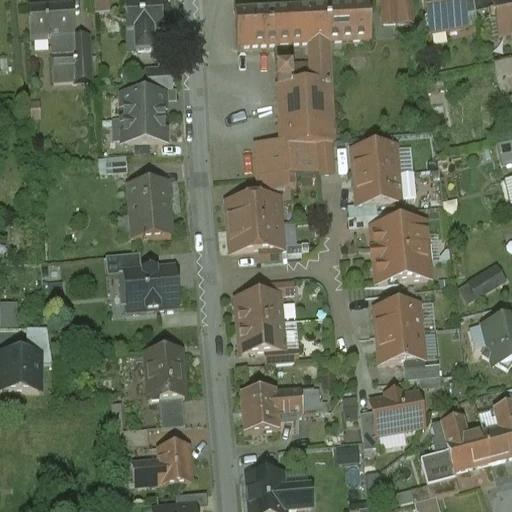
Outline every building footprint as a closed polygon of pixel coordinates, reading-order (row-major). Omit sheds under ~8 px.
[(107,0),(93,0),(95,13),(108,13),(107,0)] [(409,0),(379,0),(381,17),(394,17),(395,29),(414,28),(409,0)] [(422,0),(425,13),(426,13),(427,17),(424,20),(426,28),(429,29),(429,32),(442,30),(443,35),(465,31),(463,18),(459,0),(422,0)] [(471,0),(459,0),(463,18),(475,16),(471,0)] [(511,0),(508,0),(490,4),(498,40),(511,37),(511,0)] [(159,5),(126,6),(128,54),(161,52),(159,5)] [(366,5),(324,8),(326,47),(327,47),(368,45),(366,5)] [(324,8),(234,13),(236,52),(308,48),(326,47),(324,8)] [(70,10),(29,12),(31,44),(72,42),(70,10)] [(288,75),(275,76),(279,145),(279,149),(315,146),(332,145),(327,47),(326,47),(308,48),(309,76),(288,77),(288,75)] [(73,58),(51,59),(52,73),(63,72),(64,82),(74,81),(73,58)] [(511,63),(494,67),(497,81),(511,77),(511,63)] [(170,72),(146,73),(147,93),(171,92),(170,72)] [(491,74),(466,78),(467,87),(493,84),(491,74)] [(441,80),(425,84),(428,96),(429,96),(428,92),(437,90),(438,94),(444,92),(441,80)] [(155,105),(155,98),(122,98),(123,124),(162,123),(161,105),(155,105)] [(20,111),(5,112),(6,126),(21,125),(20,111)] [(162,123),(123,124),(124,147),(163,146),(162,123)] [(511,144),(496,149),(501,172),(511,169),(511,144)] [(279,149),(279,145),(253,146),(255,181),(283,178),(317,175),(315,146),(279,149)] [(394,150),(351,154),(354,182),(396,178),(394,150)] [(283,178),(255,181),(256,194),(284,192),(283,178)] [(396,178),(354,182),(356,209),(399,205),(396,178)] [(166,186),(128,189),(133,244),(171,241),(166,186)] [(276,203),(227,207),(229,231),(278,227),(276,203)] [(278,227),(229,231),(231,256),(280,251),(278,227)] [(423,227),(371,232),(373,253),(369,254),(371,267),(374,266),(376,288),(428,283),(423,227)] [(301,249),(285,250),(286,259),(301,258),(301,249)] [(139,259),(105,262),(107,279),(124,278),(140,276),(139,259)] [(474,303),(510,289),(503,270),(466,285),(474,303)] [(140,276),(124,278),(128,317),(176,313),(172,274),(140,276)] [(293,286),(257,289),(258,301),(278,300),(294,298),(293,286)] [(258,301),(235,303),(238,331),(280,327),(278,300),(258,301)] [(0,327),(19,328),(20,308),(0,307),(0,327)] [(417,309),(374,314),(377,341),(419,337),(417,309)] [(511,321),(481,330),(487,351),(482,360),(507,375),(511,366),(511,321)] [(280,327),(238,331),(240,358),(282,354),(280,327)] [(419,337),(377,341),(380,368),(422,364),(419,337)] [(180,355),(144,358),(149,406),(159,405),(182,403),(184,402),(184,401),(182,401),(179,374),(181,374),(180,355)] [(37,359),(0,358),(0,377),(7,377),(8,395),(37,395),(37,359)] [(310,393),(299,394),(301,409),(312,408),(310,393)] [(299,394),(275,396),(277,421),(302,419),(301,409),(299,394)] [(275,395),(240,398),(243,438),(278,435),(277,421),(275,396),(275,395)] [(400,398),(385,401),(385,404),(370,407),(377,440),(422,432),(415,398),(400,401),(400,398)] [(182,403),(159,405),(161,433),(184,431),(182,403)] [(511,409),(493,415),(498,434),(511,429),(511,409)] [(461,423),(440,428),(446,448),(466,442),(461,423)] [(511,429),(498,434),(482,438),(490,468),(511,462),(511,429)] [(147,434),(113,437),(114,453),(148,450),(147,434)] [(446,448),(445,448),(448,457),(453,478),(454,478),(490,468),(482,438),(466,442),(446,448)] [(188,451),(157,453),(159,472),(141,474),(142,491),(160,489),(160,490),(191,488),(188,451)] [(448,457),(419,465),(426,491),(455,484),(456,484),(454,478),(453,478),(448,457)] [(281,480),(247,482),(249,511),(284,511),(282,493),(281,480)] [(455,484),(426,491),(430,505),(458,497),(455,484)] [(308,491),(282,493),(284,511),(301,511),(310,511),(309,494),(308,491)] [(426,491),(410,496),(414,509),(430,505),(426,491)] [(316,494),(309,494),(310,511),(318,510),(316,494)]
